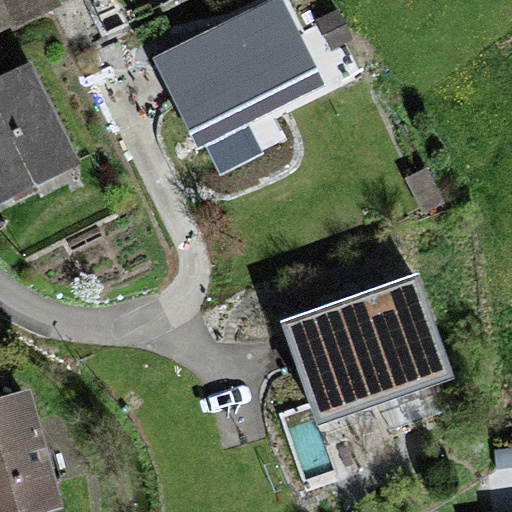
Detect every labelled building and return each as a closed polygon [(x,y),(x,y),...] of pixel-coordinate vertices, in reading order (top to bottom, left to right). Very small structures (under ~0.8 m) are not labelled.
[(3,0),(21,39),(93,8),(89,0),(3,0)] [(293,14),(169,73),(210,160),(334,101),(293,14)] [(38,77),(0,95),(0,215),(4,224),(89,183),(38,77)] [(434,295),(301,338),(331,430),(465,387),(434,295)] [(72,511),(44,406),(0,417),(0,511),(72,511)]
